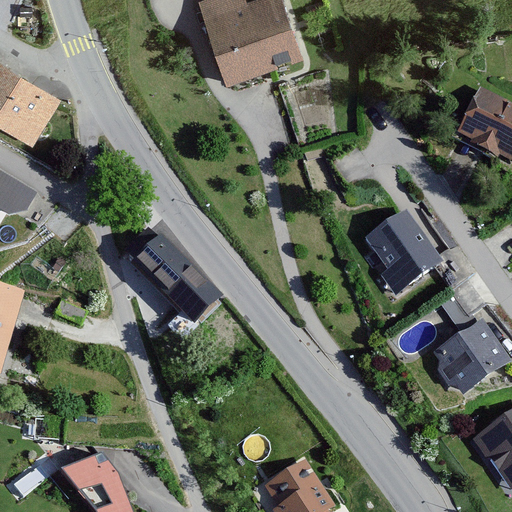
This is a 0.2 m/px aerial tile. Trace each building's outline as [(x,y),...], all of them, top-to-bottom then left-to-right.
[(281,0),(253,0),(244,3),(242,0),(199,0),(197,1),(224,86),(300,64),(281,0)] [(0,128),(30,147),(58,102),(0,65),(0,128)] [(511,164),(511,110),(475,94),(454,139),(511,164)] [(439,268),(403,215),(365,240),(381,264),(373,271),(391,298),(439,268)] [(215,298),(159,240),(127,274),(184,331),(215,298)] [(0,363),(21,300),(0,292),(0,363)] [(505,367),(479,325),(429,359),(454,397),(505,367)] [(511,413),(473,442),(509,495),(511,492),(511,413)] [(84,511),(128,511),(118,484),(94,457),(54,475),(78,502),(84,511)] [(327,511),(303,465),(257,490),(268,511),(327,511)]
